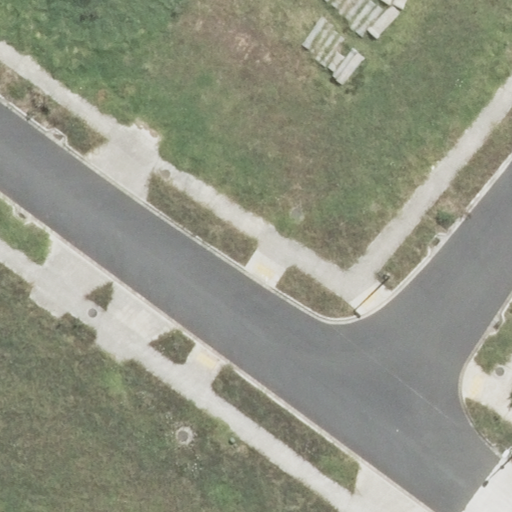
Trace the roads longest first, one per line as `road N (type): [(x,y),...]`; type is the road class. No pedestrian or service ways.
road 1 (residential): [(380,425),(0,145)]
road 2 (residential): [(511,241),(380,425)]
road 3 (residential): [(494,511),(380,425)]
